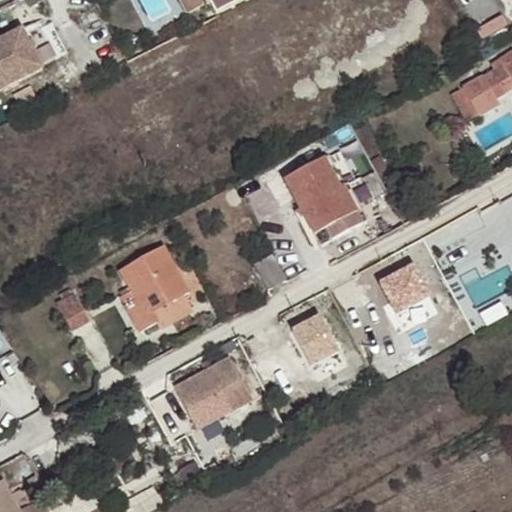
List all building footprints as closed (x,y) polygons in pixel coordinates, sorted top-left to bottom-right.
[(0,43),(0,94),(43,73),(22,32),(0,43)] [(511,54),(501,62),(511,80),(511,54)] [(464,92),(470,101),(480,119),(500,107),(493,96),(482,80),(464,92)] [(470,101),(461,103),(473,122),(480,119),(470,101)] [(341,191),(325,163),(285,183),(319,248),(369,223),(349,186),(341,191)] [(172,273),(176,270),(164,248),(119,274),(137,301),(125,307),(140,332),(156,324),(161,331),(192,313),(185,298),(186,297),(172,273)] [(286,281),(272,256),(253,266),(268,292),(286,281)] [(190,294),(176,270),(172,273),(186,297),(190,294)] [(89,322),(74,295),(56,305),(72,332),(89,322)] [(228,363),(176,392),(189,416),(225,395),(235,414),(251,404),(228,363)] [(0,511),(18,511),(2,483),(0,483),(0,511)]
